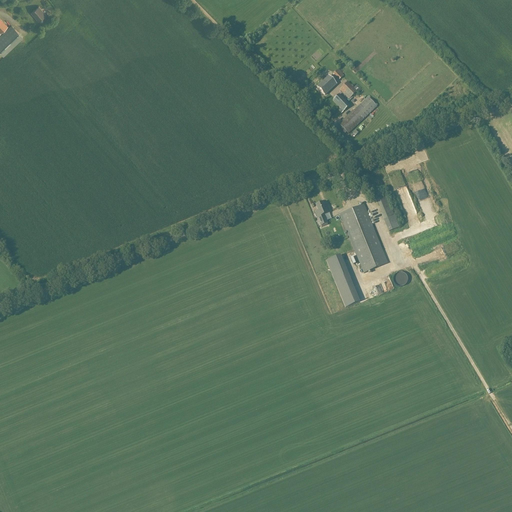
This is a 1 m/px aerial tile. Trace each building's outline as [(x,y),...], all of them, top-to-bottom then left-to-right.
[(50,17),(47,13),(45,15),(38,7),(31,13),(39,22),(42,19),(44,21),(50,17)] [(0,53),(3,56),(23,38),(12,26),(0,36),(0,53)] [(343,76),(338,69),(333,73),(339,80),(343,76)] [(325,96),(336,85),(329,77),(317,88),(325,96)] [(348,83),(340,90),(349,100),(357,92),(348,83)] [(332,101),(340,109),(338,111),(341,114),(350,105),(339,94),(332,101)] [(348,135),(377,107),(368,98),(339,125),(348,135)] [(323,118),(329,112),(326,109),(319,115),(323,118)] [(376,200),(384,220),(383,220),(388,233),(399,228),(386,196),(376,200)] [(327,224),(325,220),(324,216),(330,213),(328,208),(325,209),(323,203),(316,206),(318,211),(315,213),(315,214),(314,214),(316,218),(317,218),(319,223),(320,226),(321,226),(321,228),(327,225),(327,224)] [(363,274),(388,264),(364,205),(339,215),(363,274)] [(340,256),(326,262),(335,282),(349,276),(340,256)] [(395,274),(396,285),(406,285),(406,273),(395,274)]
